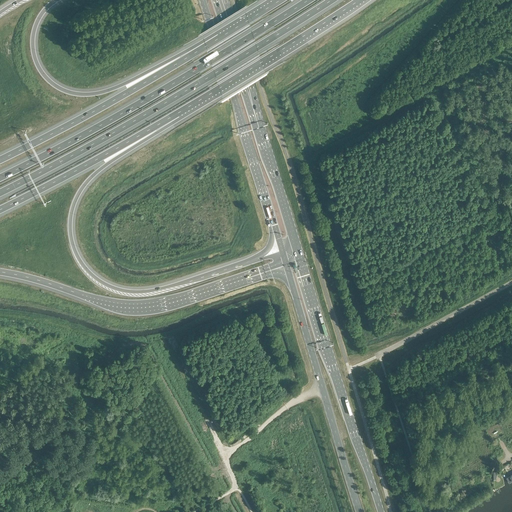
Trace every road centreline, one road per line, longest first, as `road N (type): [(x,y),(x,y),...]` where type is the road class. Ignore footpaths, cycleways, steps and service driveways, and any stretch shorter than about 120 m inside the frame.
road 1 (motorway): [(281,249),(150,290),(123,290),(83,266),(68,223),(82,184),(181,112)]
road 2 (motorway): [(0,192),(330,0)]
road 3 (motorway): [(306,0),(0,177)]
road 4 (motorway): [(0,273),(136,307),(286,264)]
road 5 (primary): [(380,511),(299,253)]
road 6 (primary): [(299,253),(220,0)]
road 7 (primary): [(202,0),(281,249)]
road 8 (primary): [(286,264),(359,511)]
road 9 (motorway): [(192,54),(100,93),(58,88),(32,43),(40,16),(58,0)]
road 10 (motorway): [(192,54),(0,159)]
road 11 (motorway): [(181,112),(357,0)]
road 12 (motorway): [(0,208),(181,112)]
road 13 (unclassified): [(378,355),(511,282)]
